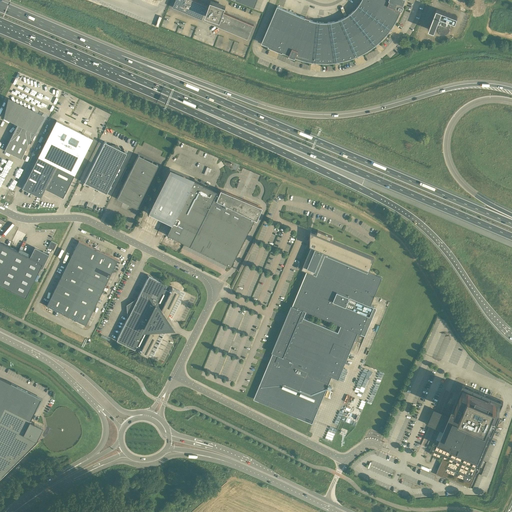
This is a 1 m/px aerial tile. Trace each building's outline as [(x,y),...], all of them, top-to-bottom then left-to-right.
[(254,25),(223,12),(226,5),(218,2),(212,0),(210,0),(209,6),(195,0),(176,0),(174,6),(206,20),(208,21),(208,20),(209,16),(213,17),(216,18),(214,23),(213,23),(215,24),(247,37),(252,25),(253,25),(254,25)] [(362,52),(363,51),(368,48),(375,43),(381,38),(386,33),(390,28),(394,22),(398,13),(400,9),(402,10),(404,5),(402,4),(403,0),(361,0),(360,2),(357,7),(353,11),(348,15),(343,18),(340,19),(338,20),(332,21),(326,22),(320,22),(314,21),(310,19),(310,18),(305,17),(300,15),(283,8),(277,6),(262,42),(269,45),(268,46),(282,52),(283,51),(289,54),(289,55),(295,58),(296,56),(299,57),(307,59),(312,60),(315,60),(323,61),(331,61),(339,60),(347,58),(354,55),(362,52)] [(436,25),(437,27),(437,28),(438,29),(439,30),(440,31),(441,31),(442,31),(443,32),(445,31),(446,31),(447,31),(448,30),(449,29),(449,28),(450,27),(450,26),(450,25),(450,23),(450,22),(449,21),(449,20),(449,19),(455,22),(457,16),(436,8),(428,29),(434,31),(436,25)] [(4,150),(21,158),(41,116),(9,100),(4,117),(18,123),(16,127),(4,150)] [(74,174),(92,138),(56,120),(38,156),(74,174)] [(84,182),(106,192),(126,152),(104,141),(84,182)] [(158,164),(138,155),(117,198),(136,207),(158,164)] [(74,175),(39,157),(22,191),(38,199),(48,181),(66,193),(74,175)] [(168,168),(146,211),(148,211),(172,223),(167,234),(230,265),(254,218),(255,216),(256,213),(258,214),(261,207),(220,189),(219,192),(194,179),(168,168)] [(269,362),(254,399),(312,423),(332,377),(338,379),(358,332),(361,333),(364,325),(369,327),(373,317),(370,315),(374,306),(371,305),(374,295),(382,277),(368,272),(369,269),(369,270),(374,257),(331,239),(332,236),(318,230),(316,233),(315,233),(313,239),(311,239),(311,238),(310,238),(310,245),(311,245),(302,269),(307,271),(305,274),(288,316),(285,324),(271,357),(269,362)] [(86,325),(118,259),(78,240),(46,305),(86,325)] [(0,284),(25,297),(34,280),(39,268),(41,269),(49,254),(48,253),(48,254),(35,248),(30,257),(0,241),(0,284)] [(53,250),(56,243),(51,241),(48,247),(53,250)] [(117,339),(116,340),(134,349),(136,345),(141,348),(139,351),(147,355),(149,351),(158,332),(159,331),(161,328),(161,327),(163,327),(170,326),(166,321),(165,319),(167,315),(167,314),(177,294),(180,289),(172,286),(170,290),(165,288),(165,287),(167,284),(149,275),(143,287),(135,303),(130,306),(129,305),(129,306),(132,308),(130,312),(117,339)] [(0,476),(24,453),(38,439),(38,438),(37,439),(36,439),(42,426),(30,420),(30,419),(31,419),(31,418),(33,414),(39,403),(41,398),(0,377),(0,476)] [(431,451),(430,452),(435,455),(437,455),(439,456),(443,458),(444,458),(439,470),(443,472),(441,476),(446,478),(447,478),(450,479),(470,488),(472,482),(475,476),(477,472),(478,473),(483,461),(493,438),(493,436),(494,435),(499,423),(500,424),(502,419),(499,418),(496,417),(501,406),(503,401),(499,399),(497,398),(496,398),(492,396),(491,396),(470,387),(469,386),(466,385),(462,383),(457,395),(453,406),(450,405),(447,413),(443,422),(440,428),(440,429),(439,430),(439,431),(431,451)] [(443,422),(447,413),(442,411),(441,411),(439,410),(437,409),(436,409),(434,408),(430,416),(428,422),(430,423),(430,424),(433,425),(440,428),(443,422)]
